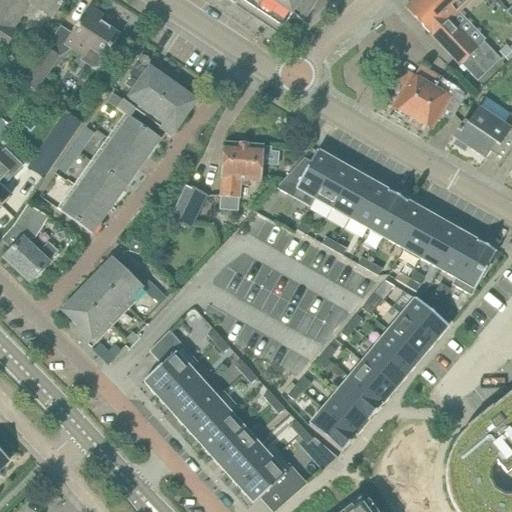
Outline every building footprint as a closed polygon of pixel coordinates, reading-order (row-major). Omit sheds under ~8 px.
[(53,19),(58,11),(65,0),(0,0),(0,47),(5,50),(17,32),(12,29),(29,4),(53,19)] [(227,0),(285,38),(298,19),(304,22),(318,0),(227,0)] [(414,0),(405,8),(459,64),(460,63),(477,81),(499,59),(482,42),(487,37),(477,27),(469,34),(471,37),(469,38),(452,21),(472,1),(471,0),(414,0)] [(511,45),(509,48),(506,45),(498,52),(508,62),(511,58),(511,6),(506,12),(511,17),(511,45)] [(71,33),(64,44),(71,49),(84,57),(83,59),(93,66),(99,65),(119,35),(100,23),(105,17),(93,10),(88,7),(82,17),(71,33)] [(46,47),(23,82),(36,92),(59,56),(46,47)] [(431,129),(441,112),(456,88),(420,66),(413,77),(401,70),(395,80),(405,86),(393,107),(396,109),(394,111),(403,117),(405,114),(431,129)] [(146,71),(137,83),(131,78),(125,85),(132,90),(127,98),(162,124),(159,129),(171,137),(197,101),(155,71),(148,67),(146,71)] [(124,115),(130,107),(113,95),(107,103),(124,115)] [(463,121),(452,137),(456,140),(453,144),(465,152),(467,148),(485,160),(490,152),(495,144),(499,147),(506,137),(511,140),(511,111),(510,114),(504,124),(478,107),(467,123),(463,121)] [(160,140),(143,128),(128,117),(111,141),(138,161),(142,155),(146,158),(160,140)] [(93,134),(86,129),(57,169),(65,174),(93,134)] [(95,165),(126,187),(139,169),(134,166),(138,161),(111,141),(95,165)] [(270,152),(270,147),(223,143),(218,197),(239,199),(240,186),(247,186),(247,181),(259,182),(261,164),(277,166),(278,152),(270,152)] [(0,225),(18,206),(0,189),(0,184),(5,179),(1,176),(13,164),(0,151),(0,225)] [(304,159),(276,189),(290,197),(310,208),(315,200),(313,199),(335,161),(316,151),(310,162),(304,159)] [(330,208),(331,209),(352,172),(335,161),(313,199),(315,200),(330,208)] [(78,188),(105,208),(109,202),(113,205),(126,187),(95,165),(78,188)] [(370,182),(352,172),(331,209),(349,219),(370,182)] [(349,219),(367,229),(388,192),(370,182),(349,219)] [(206,196),(182,185),(165,219),(189,230),(206,196)] [(105,208),(78,188),(61,212),(92,235),(105,216),(101,213),(105,208)] [(406,202),(388,192),(367,229),(385,239),(406,202)] [(385,239),(403,249),(424,212),(406,202),(385,239)] [(13,228),(12,229),(22,239),(26,243),(29,240),(35,239),(43,225),(46,220),(40,216),(26,207),(13,228)] [(442,222),(424,212),(403,249),(421,259),(442,222)] [(296,230),(300,223),(290,217),(286,224),(296,230)] [(423,261),(438,269),(438,270),(460,232),(442,222),(421,259),(423,261)] [(296,230),(307,236),(311,229),(300,223),(296,230)] [(454,279),(455,279),(456,280),(477,242),(460,232),(438,270),(454,279)] [(332,250),(336,244),(325,238),(321,244),(332,250)] [(57,252),(48,243),(38,254),(22,239),(3,259),(29,283),(48,263),(47,262),(57,252)] [(143,244),(132,241),(128,252),(139,255),(143,244)] [(496,253),(477,242),(456,280),(455,279),(452,284),(451,285),(456,288),(471,296),(475,290),(482,277),(483,277),(489,265),(496,253)] [(336,244),(332,250),(342,256),(346,249),(336,244)] [(166,299),(132,266),(117,252),(60,311),(77,327),(73,331),(87,345),(142,288),(160,305),(166,299)] [(371,263),(361,258),(357,265),(367,271),(371,263)] [(367,271),(378,277),(382,269),(371,263),(367,271)] [(399,273),(395,280),(405,286),(409,279),(399,273)] [(420,286),(409,279),(405,286),(416,292),(420,286)] [(389,290),(382,284),(374,293),(381,299),(389,290)] [(367,302),(373,308),(381,299),(374,293),(367,302)] [(436,309),(442,303),(432,295),(427,302),(436,309)] [(448,327),(415,299),(401,315),(434,343),(448,327)] [(446,317),(451,311),(442,303),(436,309),(446,317)] [(362,320),(356,315),(348,324),(354,330),(362,320)] [(401,315),(388,331),(421,359),(434,343),(401,315)] [(354,330),(348,324),(340,333),(346,339),(354,330)] [(408,374),(421,359),(388,331),(375,347),(408,374)] [(161,365),(143,381),(158,398),(190,370),(197,363),(169,332),(149,352),(161,365)] [(212,347),(221,339),(216,333),(207,341),(212,347)] [(221,339),(212,347),(218,353),(227,345),(221,339)] [(93,350),(107,364),(108,365),(121,351),(114,345),(107,352),(99,344),(93,350)] [(322,355),(321,355),(328,361),(335,351),(329,346),(322,355)] [(362,362),(395,390),(408,374),(375,347),(362,362)] [(328,361),(321,355),(314,365),(320,370),(328,361)] [(362,362),(348,378),(381,406),(395,390),(362,362)] [(240,377),(249,369),(243,363),(234,371),(240,377)] [(158,398),(171,412),(203,384),(190,370),(158,398)] [(249,370),(243,375),(251,384),(257,379),(249,370)] [(309,382),(303,377),(295,386),(301,392),(309,382)] [(368,422),(381,406),(348,378),(335,394),(368,422)] [(203,384),(171,412),(184,427),(216,398),(203,384)] [(293,401),(301,392),(295,386),(287,396),(293,401)] [(184,427),(199,444),(231,415),(238,409),(223,392),(216,398),(184,427)] [(268,392),(262,397),(270,406),(276,401),(268,392)] [(446,469),(446,474),(447,485),(449,495),(452,504),(456,511),(511,511),(511,392),(492,409),(492,408),(468,427),(469,428),(464,432),(458,440),(452,449),(449,459),(446,469)] [(335,394),(322,410),(355,437),(368,422),(335,394)] [(276,401),(270,406),(279,415),(285,410),(276,401)] [(344,450),(355,437),(322,410),(309,426),(341,453),(344,450)] [(244,430),(231,415),(199,444),(212,458),(244,430)] [(296,422),(290,427),(298,436),(304,431),(296,422)] [(244,430),(212,458),(226,474),(258,445),(244,430)] [(304,431),(298,436),(306,446),(313,440),(304,431)] [(258,445),(226,474),(239,488),(270,459),(258,445)] [(0,469),(9,461),(4,456),(7,454),(0,447),(0,469)] [(270,459),(239,488),(254,505),(272,488),(286,503),(306,484),(293,469),(278,453),(270,459)] [(367,511),(359,501),(344,511),(367,511)]
